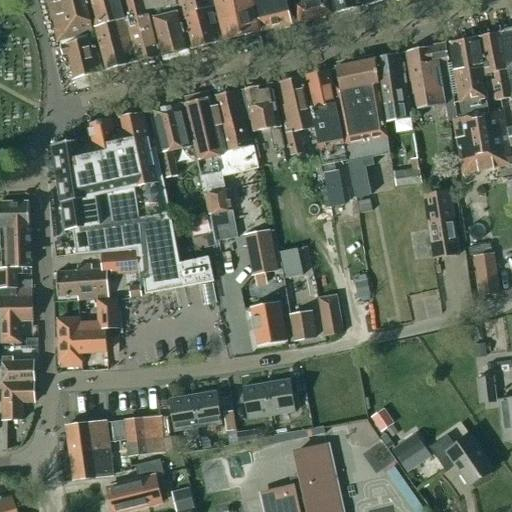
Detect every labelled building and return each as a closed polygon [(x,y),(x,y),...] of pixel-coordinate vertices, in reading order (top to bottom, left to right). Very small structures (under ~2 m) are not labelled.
[(93,34),(84,0),(46,0),(58,43),(93,34)] [(138,63),(120,0),(86,0),(107,72),(138,63)] [(143,0),(120,0),(138,63),(160,58),(143,0)] [(143,0),(160,58),(190,50),(181,14),(176,0),(143,0)] [(177,0),(191,50),(221,42),(220,38),(223,38),(214,0),(177,0)] [(214,0),(223,38),(223,37),(224,41),(259,32),(252,0),(214,0)] [(291,25),(285,0),(256,0),(257,0),(255,1),(262,32),(291,25)] [(333,15),(329,0),(294,0),(300,23),(333,15)] [(329,0),(333,15),(360,8),(358,0),(329,0)] [(499,33),(511,96),(511,30),(500,33),(499,33)] [(502,107),(511,105),(511,96),(499,33),(480,38),(486,74),(490,73),(496,102),(501,101),(502,107)] [(67,55),(74,81),(103,74),(94,38),(60,47),(62,57),(67,55)] [(480,38),(449,44),(463,119),(477,117),(475,105),(488,103),(483,76),(486,76),(486,74),(480,38)] [(442,84),(439,63),(447,61),(449,61),(446,45),(407,52),(407,53),(416,111),(446,106),(442,84)] [(401,73),(399,55),(377,59),(384,110),(385,123),(398,121),(412,119),(405,72),(401,73)] [(376,60),(336,68),(339,86),(333,87),(340,117),(356,199),(371,196),(365,161),(391,156),(385,123),(376,60)] [(447,61),(439,63),(442,84),(446,106),(449,122),(452,122),(458,120),(447,61)] [(348,162),(329,71),(307,76),(317,121),(314,122),(323,167),(324,167),(325,173),(330,208),(345,205),(339,171),(336,172),(335,164),(348,162)] [(299,132),(314,129),(303,77),(276,84),(286,134),(291,156),(304,153),(299,132)] [(283,150),(272,86),(262,88),(262,87),(246,90),(257,155),(283,150)] [(228,153),(253,147),(252,141),(249,141),(238,92),(215,97),(217,105),(228,153)] [(228,153),(217,105),(213,106),(212,99),(184,105),(197,161),(195,161),(203,197),(204,197),(208,216),(209,216),(214,236),(233,232),(229,212),(232,211),(228,190),(224,191),(221,177),(258,169),(253,147),(228,153)] [(452,122),(462,176),(511,166),(511,158),(503,111),(490,114),(488,103),(475,105),(477,117),(463,119),(458,120),(452,122)] [(160,154),(166,179),(178,177),(172,152),(193,148),(182,105),(151,112),(161,154),(160,154)] [(73,231),(77,256),(102,254),(137,251),(139,274),(140,283),(144,282),(146,296),(180,290),(214,283),(209,258),(198,260),(180,264),(172,223),(163,180),(155,141),(150,142),(144,114),(121,119),(87,127),(90,142),(85,143),(85,142),(52,147),(61,205),(62,205),(67,232),(73,231)] [(396,188),(416,185),(420,185),(416,160),(410,161),(411,170),(394,172),(396,188)] [(434,259),(459,255),(449,193),(424,197),(434,259)] [(371,212),(369,198),(358,200),(361,214),(371,212)] [(0,290),(15,290),(14,270),(32,269),(30,228),(29,228),(29,203),(0,203),(0,229),(1,229),(2,269),(0,268),(0,290)] [(206,217),(187,221),(190,237),(205,234),(210,233),(206,217)] [(269,232),(246,237),(253,276),(277,272),(269,232)] [(298,250),(281,253),(286,280),(304,276),(298,250)] [(102,254),(103,272),(108,271),(112,271),(112,276),(139,274),(137,251),(102,254)] [(500,295),(494,254),(474,257),(480,298),(500,295)] [(78,273),(57,274),(58,298),(78,297),(78,302),(109,300),(108,271),(103,272),(92,272),(92,266),(77,267),(78,273)] [(32,281),(23,281),(23,290),(32,290),(32,281)] [(367,282),(356,284),(358,298),(370,296),(367,282)] [(141,286),(129,287),(131,299),(142,297),(141,286)] [(23,290),(15,290),(0,290),(0,337),(0,344),(21,344),(20,322),(33,322),(32,290),(23,290)] [(325,337),(343,334),(337,297),(319,298),(325,337)] [(59,344),(107,342),(106,331),(118,330),(117,301),(98,302),(99,330),(80,331),(80,319),(58,320),(59,344)] [(280,303),(251,309),(258,348),(287,343),(280,303)] [(295,342),(316,339),(311,313),(291,316),(295,342)] [(107,342),(59,344),(60,369),(82,368),(82,355),(107,354),(107,342)] [(487,358),(485,344),(473,346),(474,359),(487,358)] [(1,384),(34,383),(34,362),(13,363),(13,358),(1,359),(1,369),(1,384)] [(478,380),(481,404),(497,402),(494,378),(478,380)] [(267,385),(272,417),(296,413),(290,381),(267,385)] [(34,383),(1,384),(3,422),(24,421),(23,404),(35,404),(34,383)] [(248,421),(272,417),(267,385),(243,389),(248,421)] [(193,397),(198,429),(222,425),(217,393),(193,397)] [(175,433),(198,429),(193,397),(169,401),(175,433)] [(511,400),(500,402),(505,443),(511,442),(511,400)] [(394,423),(384,409),(370,419),(381,433),(394,423)] [(233,413),(223,414),(226,433),(227,432),(236,431),(233,413)] [(161,418),(125,422),(129,457),(165,454),(161,418)] [(113,476),(106,423),(66,428),(73,482),(113,476)] [(261,440),(262,449),(325,434),(324,428),(261,440)] [(256,432),(238,435),(240,445),(257,442),(256,432)] [(178,435),(164,436),(165,451),(180,449),(178,435)] [(416,436),(393,452),(403,467),(426,451),(416,436)] [(455,448),(448,436),(430,448),(445,472),(455,465),(470,487),(482,478),(484,481),(493,476),(491,472),(493,471),(471,437),(455,448)] [(341,511),(341,507),(343,507),(341,501),(339,501),(331,464),(333,464),(332,458),(330,458),(327,447),(295,454),(301,482),(292,484),(293,489),(261,496),(264,511),(341,511)] [(161,460),(139,466),(143,480),(107,489),(112,511),(130,511),(162,504),(156,479),(164,476),(161,460)] [(190,490),(173,494),(177,511),(180,511),(193,509),(194,508),(190,490)] [(0,511),(13,511),(9,497),(0,499),(0,511)]
